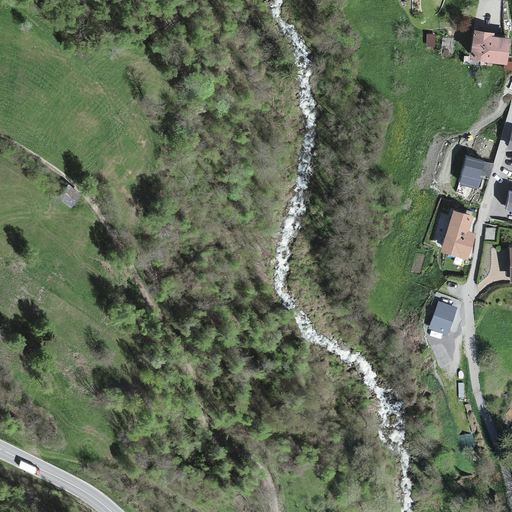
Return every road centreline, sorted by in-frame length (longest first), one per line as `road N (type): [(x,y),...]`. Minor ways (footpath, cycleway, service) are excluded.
road 1 (track): [(0,137),(68,178),(109,226),(185,357),(201,417),(265,473),(275,511)]
road 2 (residential): [(511,496),(480,401),(470,329),(480,225),(511,108)]
road 3 (secondary): [(0,448),(110,511)]
